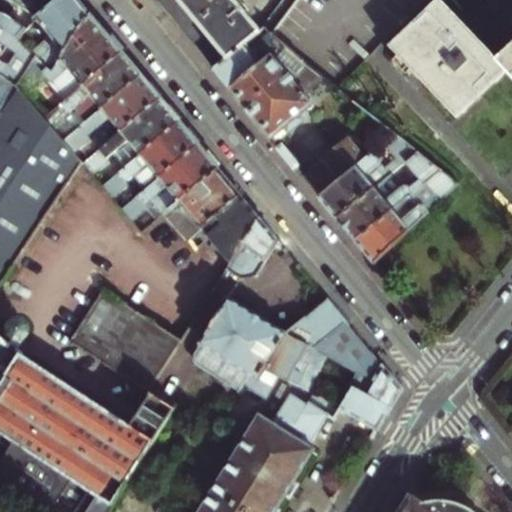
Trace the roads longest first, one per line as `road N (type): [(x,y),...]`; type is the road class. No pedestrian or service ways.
road 1 (residential): [(116,0),(443,388)]
road 2 (residential): [(362,511),(443,388)]
